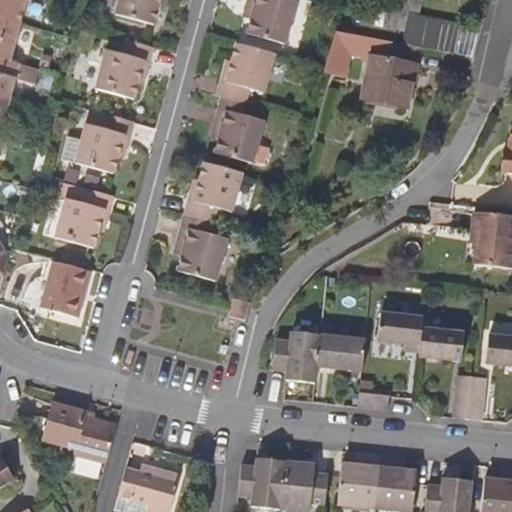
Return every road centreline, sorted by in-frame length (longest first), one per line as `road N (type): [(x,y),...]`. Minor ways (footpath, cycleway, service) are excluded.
road 1 (residential): [(235,417),(256,332),(280,290),(313,259),(411,199),(458,145),(477,109),(508,0)]
road 2 (residential): [(203,0),(98,382)]
road 3 (residential): [(511,445),(235,417)]
road 4 (residential): [(132,392),(101,511)]
